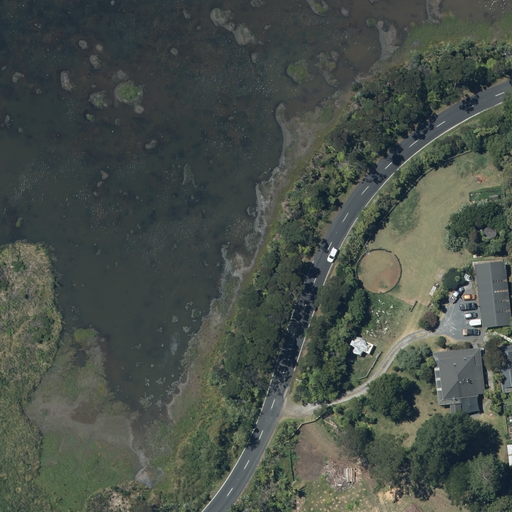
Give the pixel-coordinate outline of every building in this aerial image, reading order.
[(485,228),(484,240),(495,240),(496,228),(485,228)] [(478,263),(484,327),(511,324),(511,314),(507,260),(478,263)] [(440,310),(447,315),(455,302),(448,297),(440,310)] [(511,344),(499,346),(503,387),(511,386),(511,344)] [(436,359),(439,405),(463,403),(463,397),(479,395),(475,356),(466,357),(465,350),(454,351),(455,358),(436,359)]
